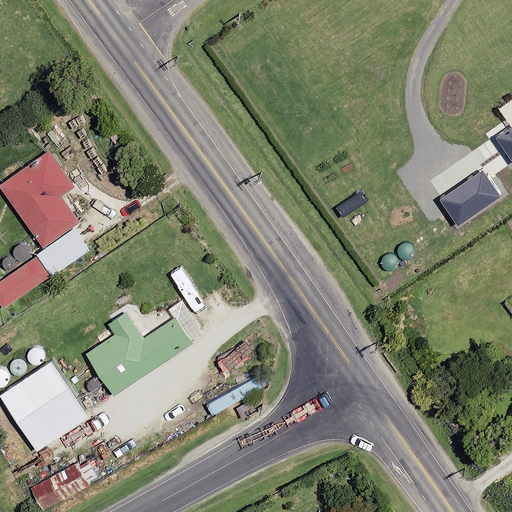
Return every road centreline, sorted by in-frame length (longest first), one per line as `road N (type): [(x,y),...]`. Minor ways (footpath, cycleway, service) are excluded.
road 1 (secondary): [(117,39),(367,388)]
road 2 (unclassified): [(144,511),(367,388)]
road 3 (secondary): [(367,388),(452,511)]
